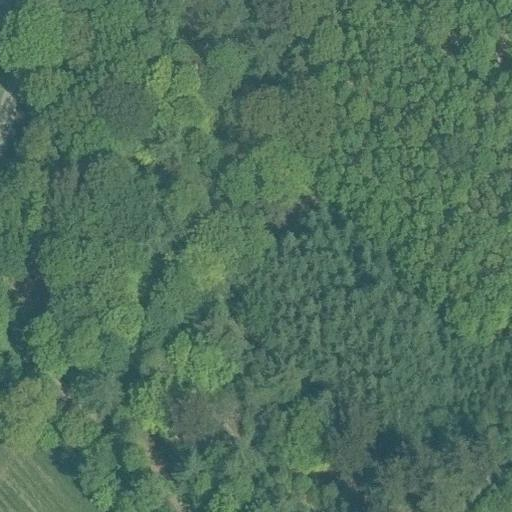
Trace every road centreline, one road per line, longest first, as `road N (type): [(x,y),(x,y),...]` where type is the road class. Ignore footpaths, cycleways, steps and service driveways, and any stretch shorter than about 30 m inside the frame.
road 1 (track): [(28,364),(147,0)]
road 2 (track): [(172,511),(28,364)]
road 3 (unclassified): [(0,130),(42,0)]
